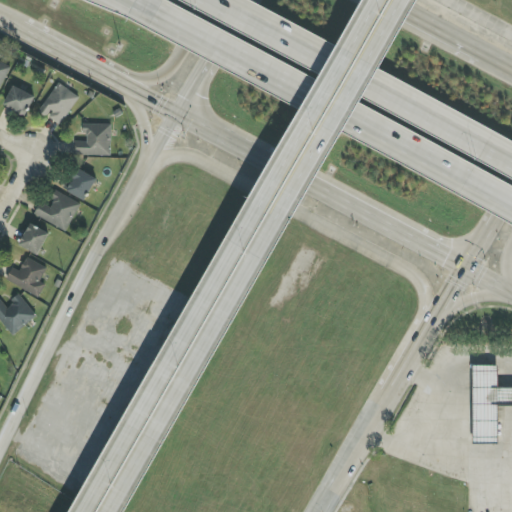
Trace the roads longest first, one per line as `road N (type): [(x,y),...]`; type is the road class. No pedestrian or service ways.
road 1 (secondary): [(388,395),(422,310),(414,279),(188,156),(166,155),(149,167)]
road 2 (motorway): [(159,14),(511,204)]
road 3 (motorway): [(261,208),(84,511)]
road 4 (motorway): [(511,162),(211,0)]
road 5 (motorway): [(113,511),(281,219)]
road 6 (secondary): [(127,205),(0,452)]
road 7 (motorway): [(281,219),(405,0)]
road 8 (primary): [(243,148),(463,269)]
road 9 (secondary): [(317,511),(445,299)]
road 10 (motorway): [(379,0),(261,208)]
road 11 (secondary): [(246,0),(178,113)]
road 12 (primary): [(124,83),(149,82),(172,67),(213,0)]
road 13 (primary): [(15,31),(124,83)]
